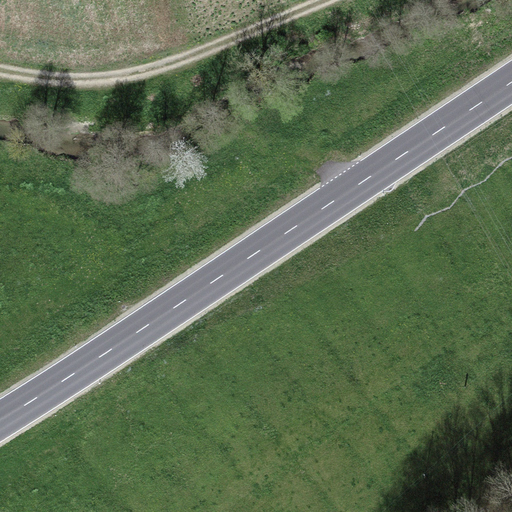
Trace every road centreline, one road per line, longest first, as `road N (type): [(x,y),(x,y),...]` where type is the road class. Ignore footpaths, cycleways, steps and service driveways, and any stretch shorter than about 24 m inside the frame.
road 1 (secondary): [(511,83),(0,420)]
road 2 (track): [(330,0),(165,66),(110,78),(0,65)]
